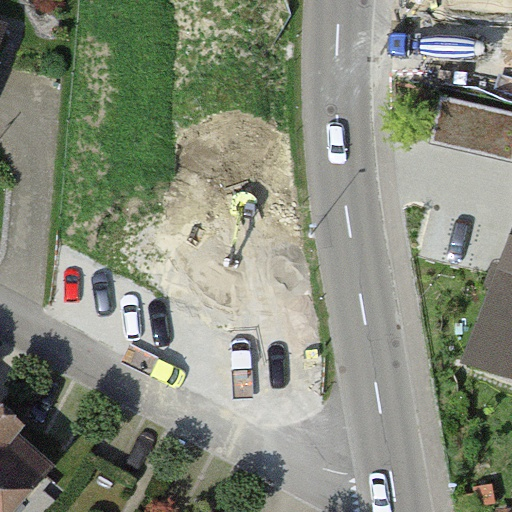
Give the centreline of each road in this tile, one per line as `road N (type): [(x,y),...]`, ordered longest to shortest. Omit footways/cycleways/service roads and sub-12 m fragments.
road 1 (tertiary): [(391,469),(338,129),(342,0)]
road 2 (residential): [(0,313),(264,453),(335,474),(391,469)]
